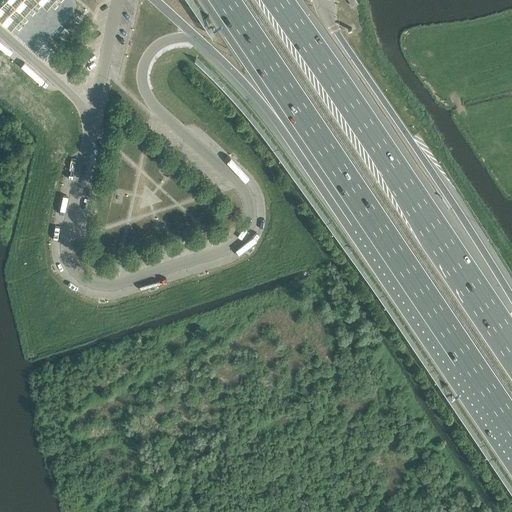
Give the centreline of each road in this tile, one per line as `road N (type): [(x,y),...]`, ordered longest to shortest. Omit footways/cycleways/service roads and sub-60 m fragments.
road 1 (motorway): [(511,346),(278,0)]
road 2 (motorway): [(297,107),(511,425)]
road 3 (motorway): [(511,298),(333,28)]
road 4 (motorway): [(224,0),(297,107)]
road 5 (motorway): [(196,37),(240,79),(297,107)]
